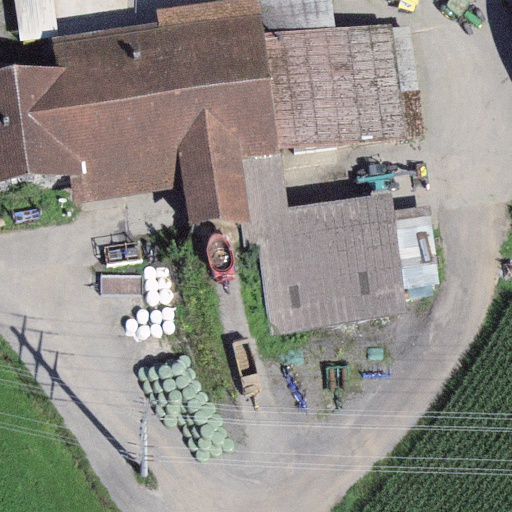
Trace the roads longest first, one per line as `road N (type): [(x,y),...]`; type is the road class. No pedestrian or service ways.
road 1 (track): [(459,27),(484,255),(429,390),(323,488),(270,511)]
road 2 (track): [(143,511),(0,313)]
